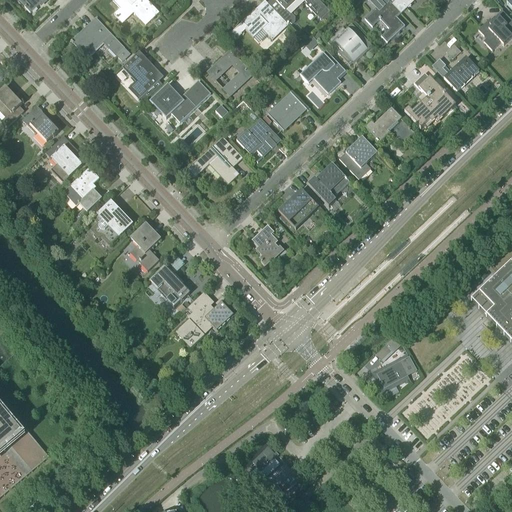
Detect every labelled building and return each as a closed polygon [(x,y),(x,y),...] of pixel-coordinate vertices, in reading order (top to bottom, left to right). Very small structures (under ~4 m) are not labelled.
[(21,0),(20,1),(25,7),(24,8),(26,10),(27,9),(31,14),(45,1),(46,3),(48,0),(21,0)] [(159,14),(145,0),(130,0),(130,1),(129,0),(118,0),(114,5),(113,5),(119,11),(114,16),(121,24),(133,13),(145,26),(158,14),(158,15),(159,14)] [(271,0),(266,5),(288,27),(290,25),(291,27),(295,23),(295,19),(292,16),(290,18),(285,12),(298,0),(301,0),(306,5),(305,7),(316,19),(326,9),(317,0),(271,0)] [(398,34),(404,28),(399,22),(398,23),(395,20),(396,19),(401,15),(392,6),(389,3),(389,4),(385,0),(369,0),(369,1),(377,9),(364,21),(372,29),(373,28),(372,28),(380,21),(389,31),(382,38),(382,37),(381,38),(387,45),(395,37),(395,36),(397,33),(398,34)] [(397,1),(392,6),(401,15),(416,0),(399,0),(398,2),(397,1)] [(242,36),(241,35),(245,31),(253,40),(262,31),(272,42),(273,41),(272,41),(286,27),(287,28),(288,27),(266,5),(266,4),(261,9),(260,9),(257,12),(258,12),(256,14),(255,12),(242,24),(243,24),(239,28),(238,27),(230,35),(236,41),(237,41),(236,40),(240,36),(241,36),(242,36)] [(478,32),(486,41),(483,43),(492,53),(500,44),(503,47),(511,38),(509,36),(511,33),(511,22),(506,16),(501,21),(498,18),(493,24),(490,21),(478,32)] [(101,41),(121,63),(129,55),(96,20),(87,27),(89,29),(80,37),(79,36),(71,43),(73,46),(73,45),(86,59),(94,52),(92,50),(101,41)] [(327,44),(336,53),(350,68),(356,62),(354,60),(363,51),(365,53),(371,47),(351,26),(345,32),(344,31),(335,40),(333,38),(327,44)] [(312,38),(317,43),(322,38),(317,34),(312,38)] [(317,43),(312,38),(304,46),(310,53),(319,44),(317,43)] [(446,54),(452,61),(460,53),(454,47),(446,54)] [(232,68),(239,75),(222,91),(230,99),(230,98),(252,77),(253,77),(230,53),(225,58),(224,58),(212,70),(207,75),(215,84),(232,68)] [(323,56),(305,73),(306,73),(300,78),(301,79),(308,86),(309,87),(314,82),(321,89),(328,96),(341,84),(336,80),(339,77),(344,72),(344,73),(345,72),(327,54),(324,57),(323,56)] [(122,70),(131,79),(136,84),(130,90),(140,101),(163,79),(162,79),(157,74),(156,74),(142,59),(141,58),(140,60),(137,56),(122,70)] [(444,81),(456,94),(457,94),(461,90),(462,90),(461,89),(473,78),(474,78),(479,73),(478,73),(479,73),(466,60),(465,60),(461,64),(461,63),(450,74),(445,68),(438,75),(444,81)] [(439,61),(431,68),(438,75),(445,68),(446,68),(439,61)] [(256,79),(261,85),(266,80),(261,75),(256,79)] [(408,110),(404,114),(420,131),(424,128),(426,130),(434,123),(437,125),(440,122),(439,120),(437,121),(437,120),(442,116),(444,118),(456,108),(424,75),(413,85),(427,100),(412,114),(408,110)] [(150,104),(167,122),(172,117),(180,125),(211,96),(199,84),(182,100),(169,86),(150,104)] [(0,113),(12,125),(23,114),(18,109),(21,106),(4,89),(0,93),(0,113)] [(268,117),(283,133),(306,111),(291,95),(268,117)] [(228,114),(221,107),(215,112),(222,120),(228,114)] [(22,122),(35,137),(38,134),(47,144),(59,133),(36,109),(22,122)] [(387,115),(387,116),(374,129),(371,125),(365,131),(379,146),(389,136),(392,133),(404,145),(414,136),(391,112),(387,115)] [(262,122),(268,128),(272,124),(266,118),(262,122)] [(237,142),(249,155),(251,157),(257,152),(262,158),(271,150),(272,151),(276,147),(275,146),(280,141),(261,122),(249,134),(247,132),(237,142)] [(46,155),(57,166),(51,173),(63,186),(82,168),(70,155),(75,150),(63,138),(46,155)] [(366,166),(371,161),(377,155),(362,139),(339,161),(359,182),(371,171),(366,166)] [(236,153),(231,148),(224,141),(214,150),(212,148),(187,172),(195,180),(209,167),(228,187),(239,177),(231,168),(233,166),(234,167),(242,160),(236,153)] [(231,148),(236,153),(239,150),(234,145),(231,148)] [(307,186),(328,208),(335,201),(333,199),(349,184),(333,167),(323,176),(320,173),(307,186)] [(63,195),(76,209),(79,206),(84,211),(76,219),(79,222),(82,219),(81,218),(86,213),(87,215),(102,201),(93,192),(92,193),(89,190),(99,181),(89,170),(63,195)] [(295,231),(313,215),(318,210),(301,191),(301,192),(294,200),(293,199),(293,200),(279,213),(278,213),(295,231)] [(110,247),(110,248),(132,227),(121,215),(119,217),(108,206),(93,220),(94,220),(98,225),(91,232),(92,232),(100,240),(99,241),(102,238),(110,247)] [(130,255),(146,272),(147,273),(158,263),(149,253),(160,242),(145,226),(130,240),(138,248),(130,255)] [(251,243),(258,250),(259,249),(261,251),(257,254),(261,258),(258,261),(261,264),(260,264),(261,265),(265,269),(270,264),(269,264),(281,253),(275,246),(277,244),(271,237),(274,235),(267,228),(251,243)] [(101,239),(97,244),(105,252),(109,247),(101,239)] [(48,249),(54,256),(59,251),(53,245),(48,249)] [(170,265),(177,272),(185,265),(178,258),(170,265)] [(504,281),(501,279),(498,282),(495,279),(493,277),(485,284),(487,286),(478,294),(493,310),(485,317),(511,345),(511,265),(510,264),(502,272),(507,277),(504,281)] [(164,268),(159,272),(155,276),(156,277),(149,283),(173,309),(180,303),(189,295),(164,268)] [(507,277),(502,272),(501,272),(495,279),(498,282),(501,279),(504,281),(507,277)] [(204,294),(187,310),(192,315),(187,320),(189,321),(180,330),(175,334),(190,350),(197,345),(204,337),(202,335),(211,327),(217,333),(233,318),(221,305),(214,311),(211,307),(214,305),(204,294)] [(470,301),(485,317),(493,310),(478,294),(470,301)] [(396,337),(386,347),(391,353),(400,344),(396,337)] [(386,347),(375,357),(381,363),(391,353),(386,347)] [(389,366),(380,371),(382,374),(377,376),(381,384),(380,385),(381,386),(382,386),(384,390),(416,373),(407,356),(402,359),(404,362),(391,369),(389,366)] [(139,367),(134,362),(128,368),(132,373),(139,367)] [(0,455),(10,447),(21,438),(0,412),(0,455)] [(43,463),(21,438),(10,447),(32,473),(43,463)] [(257,469),(256,469),(261,474),(277,458),(268,449),(252,465),(257,469)]
